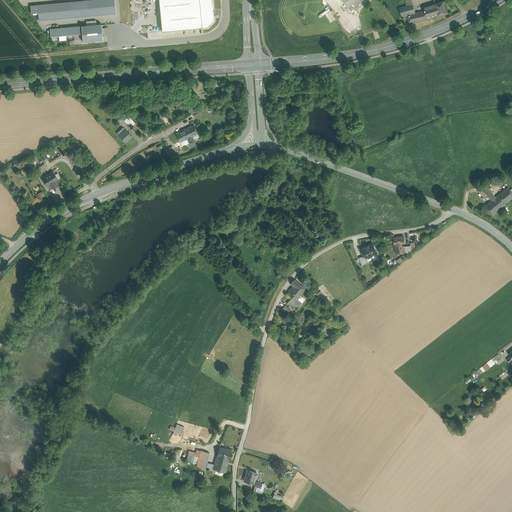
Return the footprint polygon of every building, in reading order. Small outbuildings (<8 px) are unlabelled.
[(211,0),(158,0),(162,31),(207,27),(214,21),(211,0)] [(356,0),(347,7),(350,11),(363,0),(356,0)] [(443,1),(435,3),(438,15),(447,12),(443,1)] [(435,3),(422,8),(422,9),(424,8),(424,10),(427,19),(438,15),(435,3)] [(407,5),(398,8),(402,17),(407,16),(415,13),(412,4),(407,5)] [(330,22),(335,19),(332,14),(334,13),(332,10),(330,11),(328,8),(318,14),(320,17),(325,14),(330,22)] [(424,10),(415,13),(407,16),(409,23),(427,19),(424,10)] [(82,34),(83,42),(103,40),(101,24),(81,26),(82,34)] [(199,108),(192,112),(195,118),(202,114),(199,108)] [(125,113),(121,118),(124,121),(127,118),(129,116),(125,113)] [(121,118),(120,118),(117,121),(122,126),(122,125),(124,126),(126,129),(130,126),(129,125),(124,121),(121,118)] [(194,125),(185,129),(189,137),(192,136),(198,133),(194,125)] [(126,129),(124,126),(116,133),(125,142),(131,136),(129,133),(129,132),(126,129)] [(185,129),(176,133),(180,141),(187,138),(189,137),(185,129)] [(172,146),(166,149),(169,157),(175,153),(172,146)] [(31,158),(28,160),(33,168),(36,166),(31,158)] [(58,179),(53,172),(47,175),(55,187),(58,185),(55,181),(58,179)] [(47,175),(42,179),(47,186),(49,185),(52,189),(55,187),(47,175)] [(36,178),(30,181),(32,187),(39,184),(36,178)] [(511,191),(508,187),(499,194),(506,203),(511,198),(511,191)] [(488,188),(484,191),(492,200),(493,200),(496,197),(494,194),(493,195),(488,188)] [(506,203),(499,194),(496,197),(493,200),(500,209),(506,203)] [(500,209),(493,200),(492,200),(486,205),(494,214),(500,209)] [(404,236),(393,238),(394,245),(401,244),(405,243),(404,236)] [(372,244),(362,248),(365,255),(367,258),(377,253),(377,254),(372,243),(372,244)] [(401,244),(394,245),(396,253),(402,252),(402,254),(405,253),(404,247),(401,247),(401,244)] [(306,289),(294,279),(290,284),(293,286),(302,293),(306,289)] [(293,286),(287,293),(292,297),(296,301),(296,300),(302,293),(293,286)] [(296,301),(292,297),(289,300),(293,303),(291,306),(293,307),(292,308),(293,309),(293,308),(296,310),(300,304),(296,300),(296,301)] [(290,309),(285,305),(281,310),(286,314),(290,309)] [(498,354),(492,359),(494,362),(501,357),(498,354)] [(231,450),(219,447),(217,456),(229,459),(231,450)] [(209,453),(200,450),(196,466),(205,471),(207,462),(209,453)] [(229,459),(217,456),(215,462),(223,464),(222,466),(226,467),(229,459)] [(223,464),(215,462),(213,469),(225,472),(226,467),(222,466),(223,464)] [(257,473),(247,470),(244,481),(254,484),(257,473)] [(282,496),(276,494),(276,493),(274,492),(273,497),(281,500),(282,496)]
